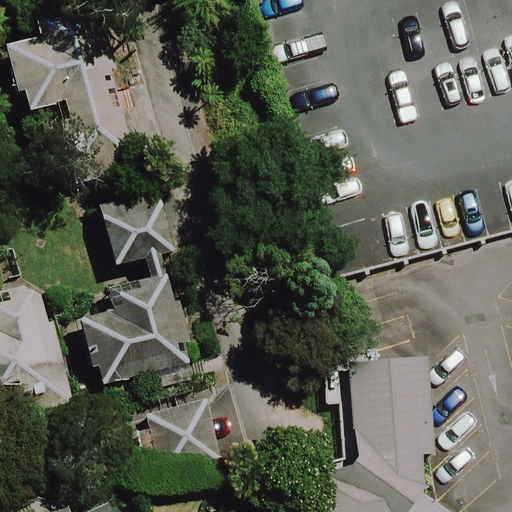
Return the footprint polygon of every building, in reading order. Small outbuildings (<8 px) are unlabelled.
[(120,187),(113,162),(130,157),(118,113),(101,118),(78,35),(0,55),(0,67),(39,209),(120,187)] [(189,364),(154,266),(172,260),(150,195),(88,217),(111,284),(98,289),(109,319),(74,331),(97,397),(189,364)] [(0,405),(19,400),(26,421),(63,409),(26,296),(0,304),(0,405)] [(423,365),(348,374),(359,470),(310,480),(316,511),(414,511),(425,495),(422,462),(434,460),(423,365)] [(211,396),(137,417),(154,482),(229,462),(211,396)] [(103,511),(100,503),(79,511),(103,511)]
